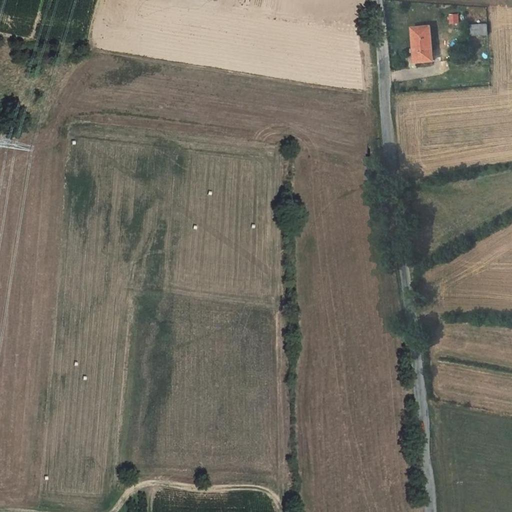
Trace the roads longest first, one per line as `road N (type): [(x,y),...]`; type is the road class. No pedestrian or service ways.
road 1 (unclassified): [(430,511),(377,0)]
road 2 (track): [(281,511),(264,489),(162,482),(135,486),(111,511)]
road 3 (track): [(511,377),(433,362),(424,314),(412,316)]
